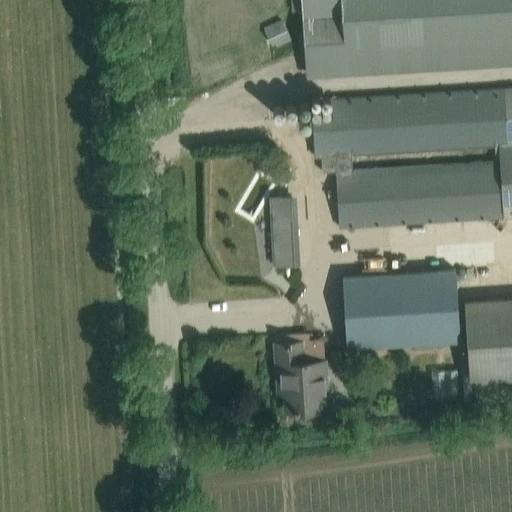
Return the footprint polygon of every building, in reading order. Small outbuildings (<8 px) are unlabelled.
[(511,62),(511,0),(304,0),(309,75),(511,62)] [(278,17),(283,30),(300,23),(295,10),(278,17)] [(511,85),(352,96),(332,97),(333,115),(311,117),(314,155),(335,154),(339,226),(359,225),(500,216),(511,215),(511,85)] [(273,184),(257,211),(274,221),(290,194),(273,184)] [(454,267),(363,272),(343,274),(347,346),(459,339),(454,267)] [(470,375),(475,375),(477,398),(511,395),(511,291),(466,293),(470,375)] [(326,389),(325,378),(324,358),(302,359),(301,339),(274,341),(277,379),(284,378),(285,390),(284,390),(285,408),(323,406),(322,389),(326,389)]
